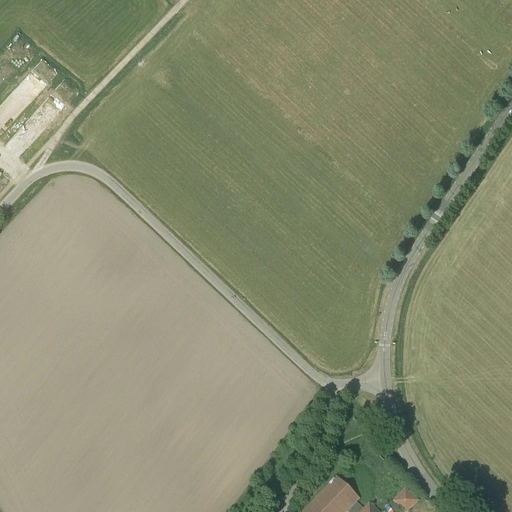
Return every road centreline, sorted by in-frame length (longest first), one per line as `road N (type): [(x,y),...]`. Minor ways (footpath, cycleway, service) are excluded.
road 1 (unclassified): [(339,384),(317,378),(88,165),(36,173),(0,211)]
road 2 (unclassified): [(384,381),(400,276),(511,103)]
road 3 (residential): [(457,511),(412,460),(384,381)]
road 4 (unclassified): [(278,511),(310,471),(339,384)]
